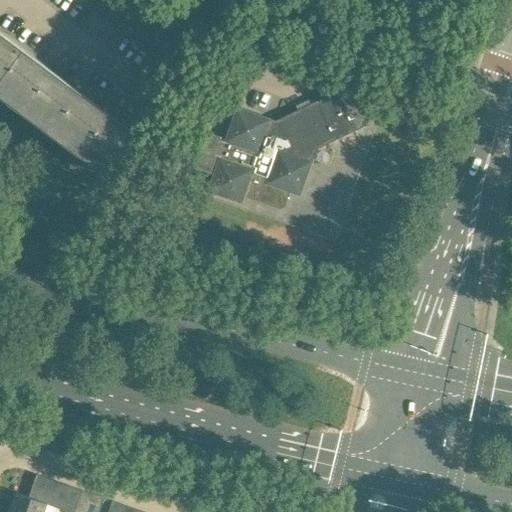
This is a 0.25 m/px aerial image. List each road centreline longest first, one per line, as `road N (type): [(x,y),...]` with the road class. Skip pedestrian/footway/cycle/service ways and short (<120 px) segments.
road 1 (tertiary): [(412,376),(0,267)]
road 2 (tertiary): [(0,380),(394,480)]
road 3 (residential): [(412,376),(511,78)]
road 4 (residential): [(306,0),(511,72)]
road 5 (residential): [(0,444),(188,511)]
road 6 (residential): [(154,101),(18,0)]
road 7 (tertiary): [(394,480),(511,504)]
